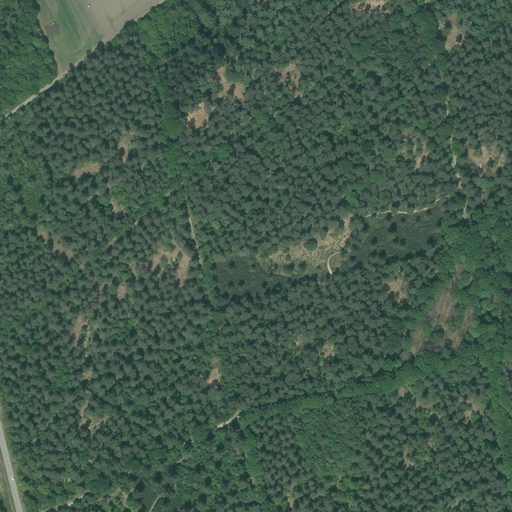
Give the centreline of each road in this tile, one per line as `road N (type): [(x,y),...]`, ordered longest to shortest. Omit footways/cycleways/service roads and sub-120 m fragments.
road 1 (track): [(511,195),(457,238),(378,379)]
road 2 (track): [(0,123),(163,0)]
road 3 (track): [(486,353),(458,177)]
road 4 (track): [(458,177),(429,8)]
road 5 (track): [(378,379),(253,411)]
